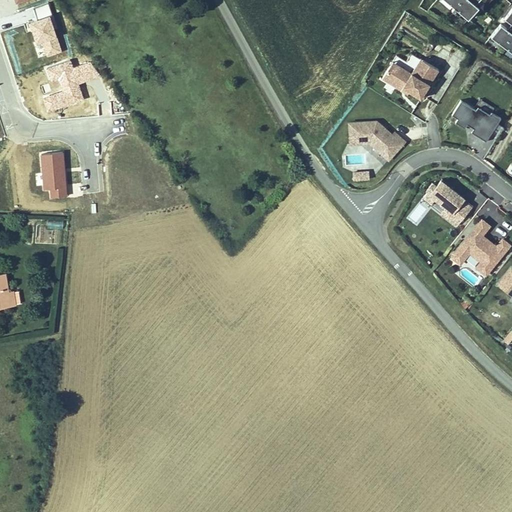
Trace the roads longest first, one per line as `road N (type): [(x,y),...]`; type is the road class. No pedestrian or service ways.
road 1 (residential): [(217,0),(315,171),(357,220)]
road 2 (residential): [(357,220),(511,385)]
road 3 (residential): [(357,220),(415,161),(434,156),(465,160),(511,196)]
